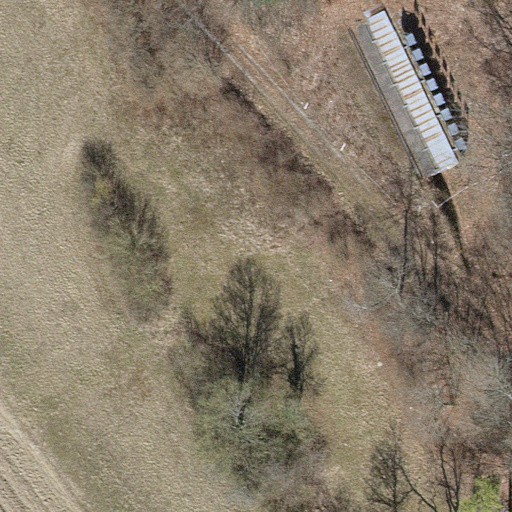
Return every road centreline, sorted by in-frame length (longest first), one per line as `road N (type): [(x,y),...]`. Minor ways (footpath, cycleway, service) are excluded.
road 1 (track): [(195,0),(435,285),(483,272),(511,235)]
road 2 (track): [(511,151),(431,0)]
